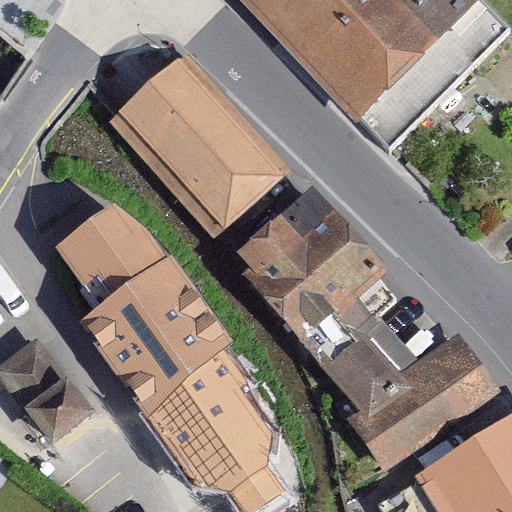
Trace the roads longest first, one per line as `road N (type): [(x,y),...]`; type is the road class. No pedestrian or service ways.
road 1 (tertiary): [(182,0),(466,269),(511,331)]
road 2 (residential): [(102,0),(0,151)]
